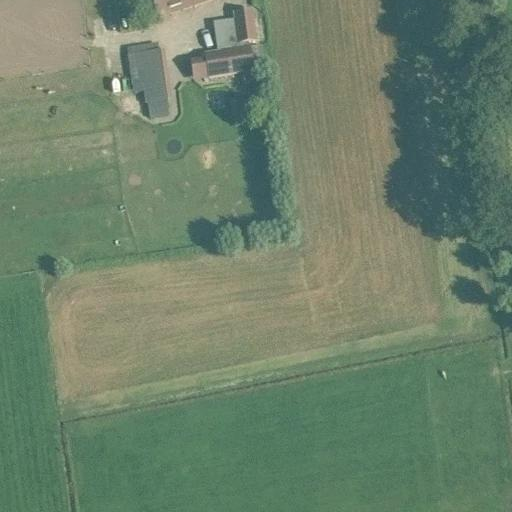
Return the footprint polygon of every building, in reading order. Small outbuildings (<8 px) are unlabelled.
[(150,0),(157,19),(212,0),(150,0)] [(252,11),(250,11),(234,13),(239,45),(256,42),(252,11)] [(257,72),(253,48),(204,56),(208,79),(236,75),(237,86),(248,84),(246,73),(257,72)] [(150,119),(169,116),(167,101),(160,52),(139,55),(146,104),(148,104),(150,119)] [(244,101),(232,103),(236,127),(247,125),(244,101)]
